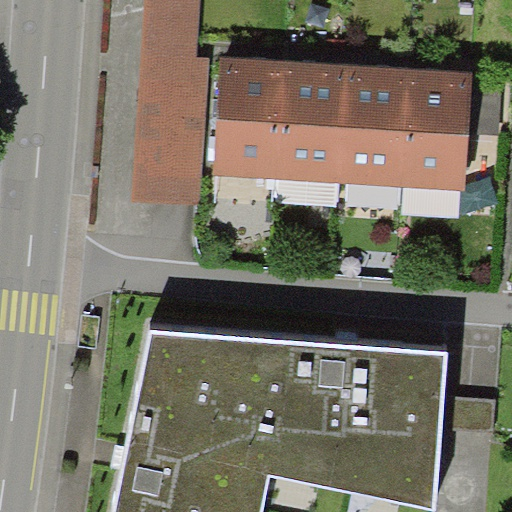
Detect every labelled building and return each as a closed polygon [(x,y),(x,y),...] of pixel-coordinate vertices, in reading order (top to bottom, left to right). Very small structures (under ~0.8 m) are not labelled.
[(213,166),(275,170),(282,58),(220,55),(213,166)] [(275,170),(338,174),(344,62),(282,58),(275,170)] [(338,174),(400,178),(407,66),(344,62),(338,174)] [(462,181),(469,70),(407,66),(400,178),(462,181)] [(254,511),(265,466),(143,321),(102,511),(254,511)] [(265,466),(428,502),(441,343),(143,321),(265,466)]
